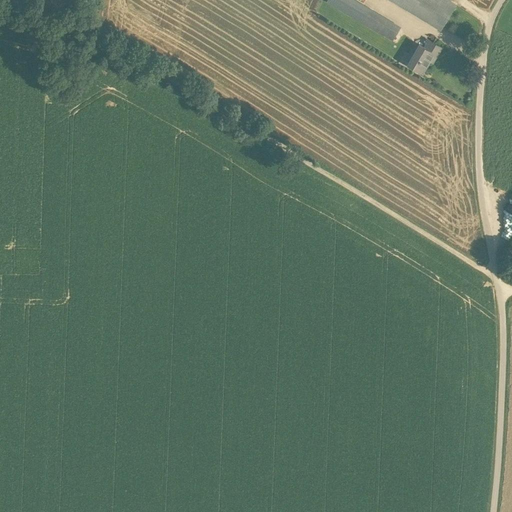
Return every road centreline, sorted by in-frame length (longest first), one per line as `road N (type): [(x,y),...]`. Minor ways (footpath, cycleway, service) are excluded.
road 1 (track): [(511,287),(126,57),(0,6)]
road 2 (unclassified): [(492,511),(502,332),(477,143),(482,59),(500,0)]
